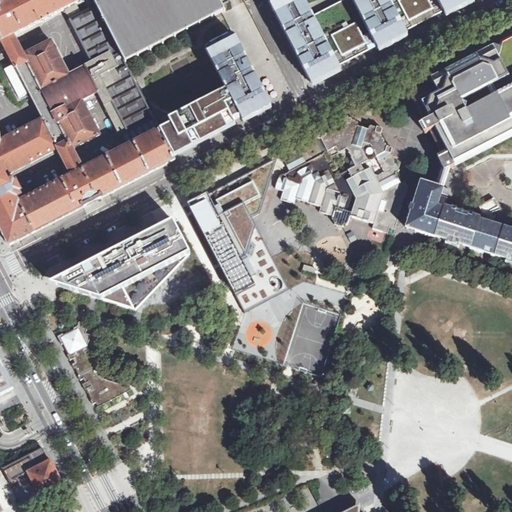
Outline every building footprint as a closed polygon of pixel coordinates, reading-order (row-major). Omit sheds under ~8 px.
[(96,6),(70,20),(92,63),(84,67),(85,68),(70,76),(52,41),(24,55),(14,36),(83,0),(8,0),(0,4),(0,226),(10,246),(93,203),(176,160),(172,153),(161,131),(126,63),(96,6)] [(92,0),(96,6),(126,63),(225,11),(219,0),(92,0)] [(304,0),(280,0),(270,6),(279,24),(310,81),(323,74),(339,66),(376,47),(385,42),(407,31),(443,12),(455,6),(466,0),(344,0),(313,16),(310,10),(304,0)] [(234,34),(205,49),(224,86),(231,83),(233,87),(170,120),(172,125),(161,131),(172,153),(187,146),(262,106),(270,103),(234,34)] [(511,36),(510,38),(493,43),(466,57),(431,75),(437,90),(432,92),(429,94),(420,99),(423,105),(429,115),(422,119),(418,121),(421,126),(425,133),(427,134),(430,132),(436,129),(446,150),(445,150),(447,154),(452,164),(455,164),(511,134),(511,36)] [(392,235),(393,236),(395,230),(398,220),(399,220),(400,219),(400,216),(399,215),(398,215),(400,211),(401,211),(402,211),(403,207),(402,206),(401,206),(403,202),(404,202),(405,202),(406,199),(406,198),(405,198),(408,188),(405,182),(404,183),(402,180),(401,180),(398,181),(396,178),(396,177),(399,175),(400,174),(398,172),(400,171),(396,165),(398,164),(396,160),(394,161),(391,154),(393,149),(390,148),(389,148),(389,147),(387,147),(386,145),(387,145),(387,144),(386,141),(385,141),(384,141),(383,140),(384,140),(385,139),(383,136),(382,135),(381,136),(381,135),(383,129),(380,128),(380,129),(379,129),(379,128),(377,127),(377,128),(371,126),(370,127),(370,128),(369,130),(367,130),(367,129),(365,129),(364,132),(360,131),(361,128),(359,127),(357,127),(357,126),(358,123),(357,122),(352,120),(352,119),(350,119),(349,119),(349,118),(347,118),(346,120),(346,121),(345,121),(345,123),(341,125),(341,124),(340,124),(337,126),(337,127),(336,128),(336,127),(335,127),(332,128),(331,129),(332,130),(331,130),(330,129),(326,131),(326,132),(326,133),(323,134),(321,133),(321,134),(320,134),(320,133),(318,133),(317,135),(317,136),(316,138),(309,142),(308,141),(307,141),(304,143),(303,144),(303,143),(299,145),(299,146),(300,146),(298,147),(297,147),(297,146),(293,148),(294,149),(293,149),(292,149),(289,150),(289,151),(289,152),(283,155),(278,153),(277,155),(277,156),(277,157),(276,159),(282,161),(282,162),(283,162),(284,165),(285,165),(287,164),(288,164),(290,167),(290,168),(287,169),(287,170),(288,172),(279,176),(279,177),(279,178),(276,189),(284,192),(281,200),(283,201),(283,200),(293,203),(292,204),(294,204),(295,203),(296,204),(297,203),(298,199),(307,202),(306,204),(307,205),(309,206),(310,205),(311,203),(320,206),(319,210),(320,211),(320,213),(321,213),(322,213),(331,216),(332,217),(332,219),(332,220),(333,219),(335,224),(335,225),(342,227),(343,227),(343,226),(347,224),(348,224),(349,223),(348,223),(350,218),(351,217),(352,217),(360,219),(360,220),(361,220),(363,221),(364,221),(364,220),(371,223),(373,224),(373,225),(374,225),(373,226),(374,226),(373,228),(373,229),(387,234),(391,235),(392,235)] [(444,151),(445,150),(446,150),(436,129),(430,132),(442,156),(445,155),(444,153),(444,151)] [(455,166),(455,164),(452,164),(447,154),(445,150),(444,151),(444,153),(445,155),(442,156),(439,158),(438,160),(440,162),(445,171),(442,179),(439,187),(448,189),(450,182),(453,174),(455,166)] [(220,188),(183,206),(200,238),(239,315),(287,291),(251,218),(260,213),(274,159),(220,188)] [(511,233),(511,231),(503,228),(502,232),(503,232),(491,229),(495,216),(494,213),(500,209),(494,198),(479,206),(483,215),(482,220),(480,221),(472,218),(472,220),(468,219),(466,216),(468,210),(460,207),(458,214),(455,215),(451,214),(452,212),(444,209),(450,190),(448,189),(439,187),(421,181),(406,229),(423,235),(423,234),(435,238),(436,235),(471,246),(470,249),(483,254),(484,253),(491,255),(491,256),(495,257),(496,254),(511,258),(511,233)] [(61,279),(59,287),(136,311),(191,254),(174,221),(140,239),(141,241),(129,247),(128,245),(61,279)] [(324,375),(339,313),(303,305),(298,324),(304,325),(301,340),(292,338),(286,367),(324,375)] [(82,328),(83,324),(79,322),(78,326),(74,328),(74,330),(64,335),(63,334),(58,337),(62,345),(63,344),(69,355),(67,356),(70,361),(73,359),(76,363),(72,365),(74,369),(73,369),(78,377),(79,377),(81,381),(84,379),(86,383),(83,385),(85,390),(93,406),(96,404),(98,407),(95,408),(95,409),(98,408),(132,390),(127,382),(122,385),(104,379),(102,375),(97,377),(95,373),(98,372),(95,368),(98,367),(93,359),(91,360),(89,356),(88,357),(85,353),(89,351),(88,348),(87,347),(91,336),(91,335),(86,334),(87,329),(82,328)] [(0,396),(14,389),(0,361),(0,396)] [(42,448),(2,469),(10,482),(28,473),(49,461),(42,448)] [(63,484),(51,460),(49,461),(28,473),(40,496),(43,494),(46,493),(57,487),(60,486),(63,484)]
